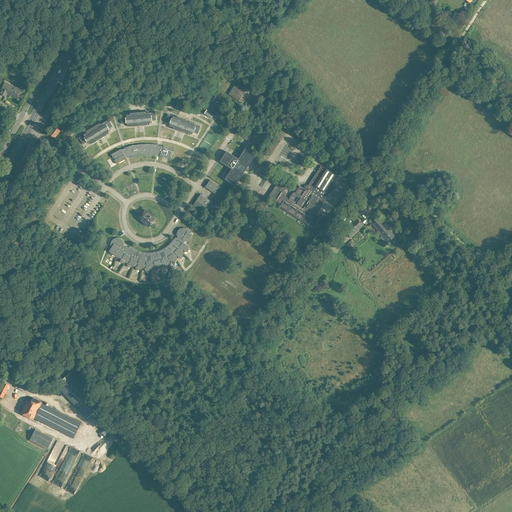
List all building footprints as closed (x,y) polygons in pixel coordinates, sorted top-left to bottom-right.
[(237,81),(229,94),(239,101),(245,91),(241,89),(243,86),(237,81)] [(17,98),(21,91),(13,87),(13,88),(5,84),(0,92),(0,93),(6,96),(7,93),(17,98)] [(213,114),(214,115),(222,104),(221,103),(223,99),(216,95),(214,98),(213,98),(205,109),(206,110),(204,113),(211,118),(213,114)] [(175,107),(200,117),(200,116),(201,114),(195,112),(181,107),(176,105),(175,107)] [(150,123),(151,123),(151,121),(156,120),(155,112),(149,113),(148,111),(128,113),(128,115),(121,115),(122,123),(127,123),(127,125),(129,125),(129,127),(150,125),(150,123)] [(80,126),(98,116),(97,114),(79,124),(80,126)] [(192,134),(193,132),(198,134),(201,126),(194,124),(195,122),(175,115),(175,116),(168,114),(165,121),(170,123),(170,126),(171,126),(170,128),(190,135),(190,134),(192,134)] [(102,122),(84,133),(85,134),(79,137),(83,144),(88,141),(89,144),(90,143),(91,144),(109,133),(108,132),(109,131),(108,129),(113,126),(109,119),(103,123),(102,122)] [(63,129),(68,133),(73,127),(72,125),(70,127),(67,125),(63,129)] [(54,138),(60,131),(55,127),(50,134),(54,138)] [(128,157),(129,158),(131,157),(134,156),(137,156),(139,155),(142,155),(145,155),(147,155),(150,155),(153,155),(156,155),(160,155),(160,156),(170,160),(174,149),(164,145),(163,146),(157,145),(154,144),(150,144),(147,144),(144,144),(141,144),(138,145),(134,145),(132,146),(128,147),(125,147),(125,148),(121,150),(121,149),(111,154),(114,158),(115,160),(114,160),(117,164),(126,158),(128,157)] [(227,151),(220,161),(228,167),(226,170),(229,172),(225,179),(235,185),(255,155),(245,149),(241,155),(237,153),(235,157),(227,151)] [(272,191),(268,197),(276,201),(281,204),(280,206),(308,223),(310,221),(314,224),(314,225),(321,229),(322,227),(323,228),(327,222),(326,221),(327,219),(322,215),(320,218),(312,213),(317,206),(315,205),(319,199),(323,201),(330,190),(332,191),(335,188),(333,179),(336,175),(321,165),(309,185),(306,186),(307,188),(306,190),(298,185),(300,186),(296,193),(294,192),(289,199),(285,196),(285,195),(284,190),(283,190),(276,185),(272,191),(271,191),(272,191)] [(214,213),(228,192),(210,180),(205,187),(219,196),(214,203),(200,194),(193,205),(202,211),(205,207),(214,213)] [(138,219),(148,227),(156,218),(145,209),(144,209),(143,210),(143,211),(143,212),(143,213),(144,213),(141,216),(140,216),(139,216),(138,216),(137,217),(137,218),(137,219),(138,219)] [(363,225),(357,218),(343,231),(348,236),(353,232),(354,233),(359,228),(363,225)] [(372,223),(376,227),(383,235),(382,236),(384,239),(385,238),(388,241),(394,236),(378,218),(372,223)] [(112,240),(111,241),(111,243),(110,244),(110,245),(111,246),(112,247),(109,251),(119,258),(120,258),(121,259),(120,261),(126,262),(127,263),(128,267),(134,266),(136,267),(137,270),(139,269),(139,270),(143,268),(144,268),(146,272),(152,268),(154,268),(156,270),(158,270),(161,267),(162,267),(165,268),(166,267),(167,267),(169,263),(170,263),(174,264),(175,262),(177,259),(178,258),(181,259),(182,257),(183,256),(183,252),(184,251),(188,252),(188,249),(188,245),(183,242),(185,241),(186,241),(188,240),(189,240),(189,239),(190,236),(191,235),(191,234),(190,233),(190,232),(190,231),(189,229),(187,228),(185,227),(184,227),(182,228),(180,229),(179,229),(178,230),(177,231),(177,234),(177,235),(177,236),(176,238),(176,237),(172,243),(170,245),(166,248),(162,250),(158,252),(156,253),(150,253),(147,253),(144,253),(141,252),(138,251),(135,250),(129,246),(129,247),(124,244),(124,243),(124,242),(123,241),(122,239),(121,238),(120,238),(118,238),(117,238),(115,238),(113,239),(112,240)] [(344,240),(339,236),(330,249),(335,253),(344,240)] [(229,250),(232,245),(220,237),(216,242),(229,250)] [(408,247),(403,251),(407,255),(412,251),(408,247)] [(379,339),(388,332),(385,328),(378,333),(379,334),(376,336),(379,339)] [(71,373),(57,386),(87,418),(101,405),(71,373)] [(18,381),(15,387),(21,390),(24,385),(18,381)] [(2,397),(3,398),(9,385),(4,382),(0,389),(0,396),(1,397),(2,398),(2,397)] [(81,423),(41,403),(42,402),(37,399),(33,397),(31,401),(27,400),(20,413),(33,419),(34,417),(58,430),(74,438),(81,423)] [(91,449),(110,432),(104,426),(85,443),(91,449)] [(53,438),(36,429),(29,440),(48,449),(53,438)]
